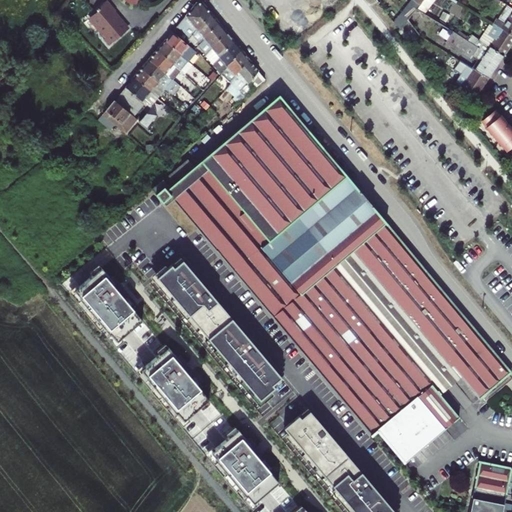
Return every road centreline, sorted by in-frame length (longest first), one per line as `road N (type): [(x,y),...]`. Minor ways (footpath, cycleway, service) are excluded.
road 1 (residential): [(511,358),(220,0)]
road 2 (track): [(177,511),(202,476),(0,233)]
road 3 (residential): [(93,107),(187,0)]
